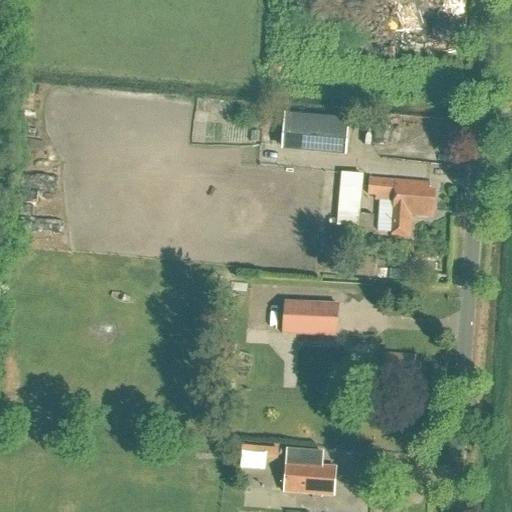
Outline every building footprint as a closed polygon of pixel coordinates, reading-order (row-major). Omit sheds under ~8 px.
[(303,0),(321,10),(326,0),(303,0)] [(347,120),(311,117),(283,114),(279,152),(344,158),(347,120)] [(358,215),(361,176),(341,174),(337,227),(354,228),(354,237),(371,238),(373,216),(358,215)] [(304,230),(328,231),(329,178),(305,178),(304,230)] [(431,219),(433,193),(428,192),(428,186),(368,182),(367,194),(380,195),(377,233),(390,234),(390,237),(408,238),(410,217),(431,219)] [(0,199),(0,209),(18,212),(20,203),(0,199)] [(390,242),(376,241),(375,254),(389,255),(390,242)] [(374,279),(375,259),(355,258),(353,278),(374,279)] [(318,264),(317,276),(337,278),(338,265),(318,264)] [(145,275),(142,294),(154,296),(157,277),(145,275)] [(223,312),(223,324),(233,324),(233,297),(214,297),(214,312),(223,312)] [(280,336),(335,339),(336,306),(282,303),(280,336)] [(418,383),(420,365),(414,364),(415,358),(382,356),(380,387),(412,389),(412,383),(418,383)] [(286,465),(284,493),(333,496),(335,468),(321,467),(322,453),(287,450),(286,465)] [(190,487),(189,465),(169,466),(170,488),(190,487)]
